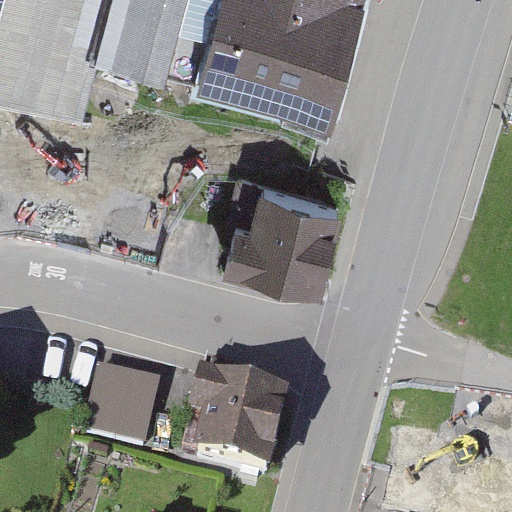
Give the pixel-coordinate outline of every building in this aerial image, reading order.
[(0,0),(0,91),(89,114),(99,73),(197,100),(221,0),(0,0)] [(357,0),(221,0),(197,100),(321,133),(357,0)] [(344,203),(269,184),(244,286),(318,305),(344,203)] [(186,460),(276,480),(293,407),(248,397),(252,380),(206,369),(186,460)] [(83,438),(148,453),(162,393),(97,378),(83,438)] [(499,452),(397,434),(382,511),(511,511),(511,472),(495,470),(499,452)]
